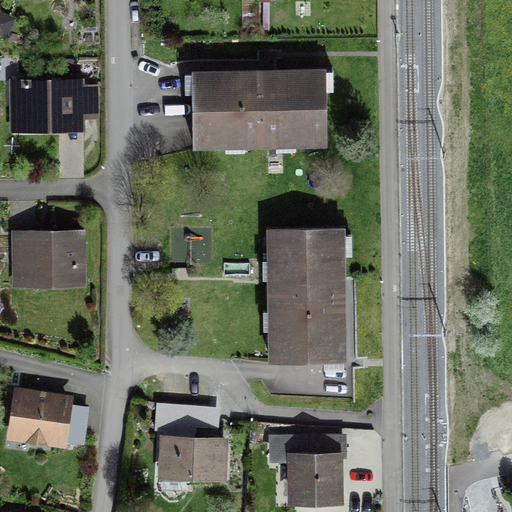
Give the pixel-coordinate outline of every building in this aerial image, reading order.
[(320,80),(199,81),(200,144),(321,142),(320,80)] [(80,89),(18,89),(19,132),(81,131),(80,89)] [(41,234),(17,234),(17,261),(35,261),(36,279),(82,278),(81,233),(41,234)] [(342,241),(273,242),(275,354),(344,353),(342,241)] [(14,431),(64,438),(70,397),(20,390),(14,431)] [(220,405),(157,402),(156,423),(219,426),(220,405)] [(206,441),(165,439),(163,473),(223,475),(224,442),(206,441)] [(336,440),(296,441),(296,494),(337,494),(336,440)]
